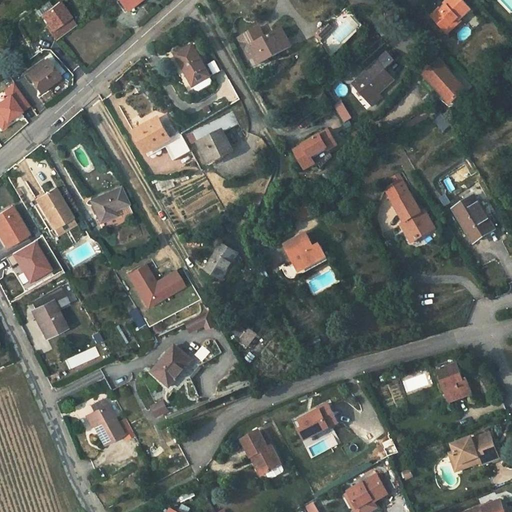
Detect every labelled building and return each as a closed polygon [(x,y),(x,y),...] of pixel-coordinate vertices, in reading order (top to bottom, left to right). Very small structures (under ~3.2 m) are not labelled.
[(118,0),(126,10),(139,0),(118,0)] [(472,8),(464,0),(447,0),(446,2),(446,3),(441,8),(440,7),(432,14),(450,35),(466,21),(462,17),(472,8)] [(77,24),(61,2),(42,16),(57,37),(77,24)] [(387,21),(377,30),(388,42),(397,32),(387,21)] [(318,36),(321,39),(332,29),(329,25),(318,36)] [(259,28),(239,39),(245,50),(244,51),(249,61),(255,57),(259,65),(292,46),(283,29),(266,38),(259,28)] [(191,74),(189,75),(198,90),(201,91),(212,85),(213,82),(210,77),(211,76),(193,46),(176,55),(186,72),(188,71),(191,74)] [(378,60),(385,68),(394,61),(387,53),(378,60)] [(20,64),(16,59),(11,62),(15,68),(20,64)] [(47,59),(27,73),(40,92),(60,77),(47,59)] [(445,90),(444,93),(452,102),(467,89),(439,60),(424,74),(438,89),(441,86),(445,90)] [(381,98),(379,95),(376,92),(391,77),(377,61),(353,83),(373,105),(381,98)] [(376,92),(379,95),(395,80),(391,77),(376,92)] [(30,104),(15,83),(5,90),(9,95),(0,101),(0,127),(1,129),(8,124),(6,121),(30,104)] [(334,104),(342,123),(352,119),(343,100),(334,104)] [(233,113),(194,134),(198,141),(209,163),(223,155),(224,157),(230,153),(228,151),(232,149),(224,132),(239,124),(233,113)] [(441,113),(435,117),(446,128),(451,124),(441,113)] [(159,117),(134,132),(146,153),(165,142),(175,160),(191,150),(181,132),(171,138),(159,117)] [(465,121),(456,128),(459,132),(469,125),(465,121)] [(317,159),(330,150),(339,145),(330,130),(296,150),(307,169),(319,162),(317,159)] [(198,141),(194,134),(189,137),(192,144),(198,141)] [(317,159),(319,162),(322,168),(334,156),(330,150),(317,159)] [(419,238),(436,228),(425,210),(423,212),(402,179),(385,190),(393,204),(405,222),(402,224),(412,240),(418,237),(419,238)] [(128,204),(121,187),(90,201),(99,222),(114,215),(113,211),(128,204)] [(55,188),(36,200),(54,229),(73,217),(55,188)] [(475,195),(454,209),(475,242),(499,226),(491,214),(488,216),(475,195)] [(314,213),(308,202),(288,213),(294,225),(314,213)] [(116,217),(130,212),(128,205),(114,211),(116,217)] [(0,213),(0,231),(8,245),(27,233),(12,207),(0,213)] [(298,261),(283,268),(287,276),(290,278),(292,279),(295,279),(297,278),(304,274),(302,271),(327,257),(320,244),(315,247),(307,233),(286,245),(294,259),(296,258),(298,261)] [(11,266),(18,262),(30,280),(52,266),(35,239),(6,257),(11,266)] [(207,270),(223,280),(238,254),(222,244),(207,270)] [(129,274),(147,306),(185,284),(177,270),(155,283),(145,265),(129,274)] [(42,296),(44,301),(53,297),(57,307),(68,303),(61,288),(42,296)] [(65,327),(53,302),(32,312),(45,337),(65,327)] [(145,323),(136,308),(130,312),(139,327),(145,323)] [(202,316),(193,320),(197,329),(206,325),(207,328),(215,324),(209,311),(201,315),(202,316)] [(248,347),(257,333),(249,328),(247,331),(244,329),(238,337),(241,339),(240,341),(248,347)] [(98,333),(92,336),(96,344),(102,341),(98,333)] [(172,387),(184,371),(182,369),(190,358),(175,346),(154,372),(172,387)] [(182,369),(184,371),(191,377),(200,367),(190,358),(182,369)] [(438,370),(446,391),(450,390),(454,401),(472,394),(467,378),(464,380),(457,363),(438,370)] [(386,406),(404,400),(398,383),(380,389),(386,406)] [(450,390),(446,391),(450,402),(454,401),(450,390)] [(164,403),(155,408),(159,416),(168,411),(164,403)] [(301,420),(302,421),(305,427),(301,429),(300,430),(305,439),(317,432),(317,434),(327,429),(337,423),(327,404),(321,407),(322,409),(301,420)] [(88,416),(104,445),(123,434),(108,406),(88,416)] [(317,432),(305,439),(308,444),(329,433),(327,429),(317,434),(317,432)] [(242,440),(252,458),(256,455),(264,471),(266,474),(269,478),(271,479),(273,479),(282,474),(284,472),(284,469),(272,446),(269,448),(259,431),(242,440)] [(452,445),(455,452),(461,465),(479,458),(481,463),(482,466),(500,459),(497,451),(494,442),(491,433),(474,439),(473,437),(452,445)] [(357,437),(353,440),(359,450),(364,447),(357,437)] [(461,465),(455,452),(450,454),(457,472),(481,463),(479,458),(461,465)] [(256,455),(252,458),(260,474),(264,471),(256,455)] [(401,472),(405,480),(413,477),(409,468),(401,472)] [(358,508),(355,510),(356,511),(369,511),(378,507),(375,502),(389,494),(378,474),(349,491),(358,508)] [(511,511),(511,508),(511,507),(509,508),(504,499),(483,507),(483,506),(468,511),(511,511)] [(304,505),(308,511),(319,511),(313,501),(304,505)]
